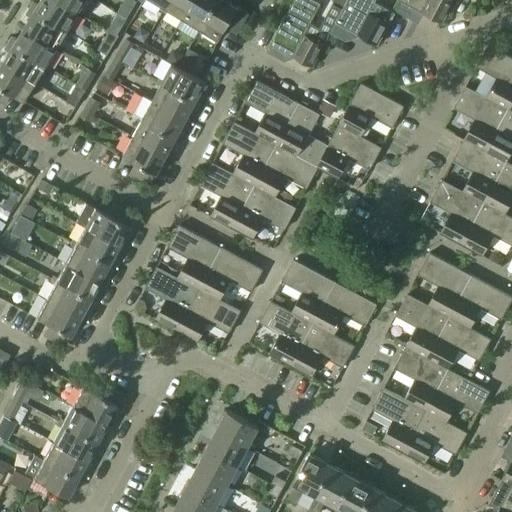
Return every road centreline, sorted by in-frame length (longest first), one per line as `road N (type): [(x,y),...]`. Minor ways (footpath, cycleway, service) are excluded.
road 1 (residential): [(167,203),(246,58),(310,83),(435,42)]
road 2 (residential): [(167,203),(277,261),(220,367)]
road 3 (residential): [(377,236),(451,79),(435,42)]
road 4 (residential): [(162,213),(0,119)]
road 5 (residential): [(86,354),(162,213)]
road 6 (residential): [(464,499),(325,427)]
road 7 (residential): [(464,499),(511,355)]
road 8 (residential): [(89,511),(155,393)]
road 9 (residential): [(325,427),(386,307)]
road 10 (residential): [(220,367),(325,427)]
